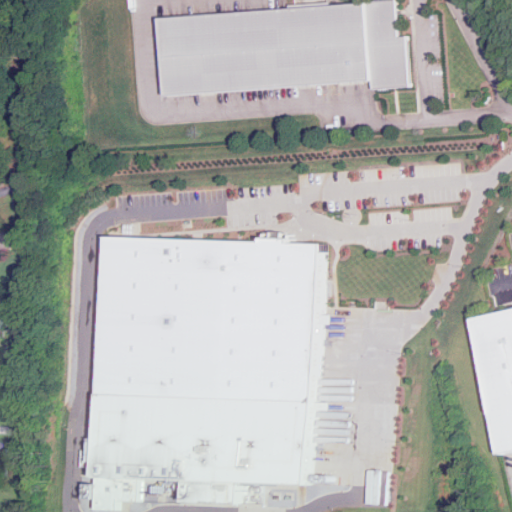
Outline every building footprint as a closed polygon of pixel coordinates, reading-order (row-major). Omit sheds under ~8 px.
[(399,0),(164,15),(169,92),(375,79),(376,88),(413,85),(410,35),(402,35),(399,0)] [(0,183),(0,196),(18,191),(14,179),(0,183)] [(0,230),(0,247),(14,247),(13,230),(0,230)] [(319,482),(322,322),(332,323),(333,313),(324,313),(326,242),(294,241),(294,237),(265,236),(265,239),(105,236),(100,508),(123,508),(123,499),(147,500),(147,477),(192,478),(192,500),(251,501),(251,481),(319,482)] [(511,449),(511,307),(476,314),(502,451),(511,449)] [(0,337),(0,357),(9,357),(8,346),(2,346),(2,337),(0,337)]
